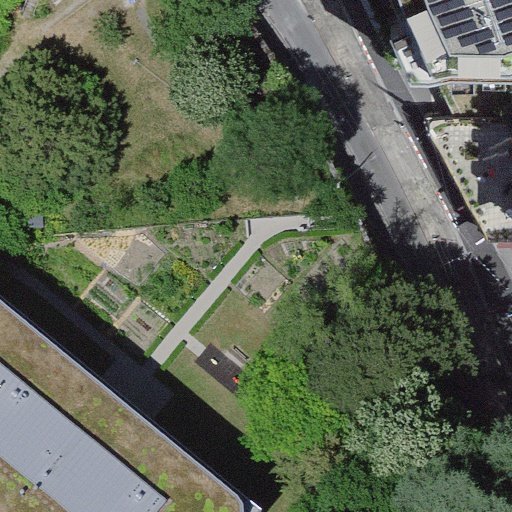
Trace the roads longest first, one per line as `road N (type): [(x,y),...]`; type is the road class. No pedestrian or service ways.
road 1 (tertiary): [(306,0),(452,286)]
road 2 (tertiary): [(452,286),(511,430)]
